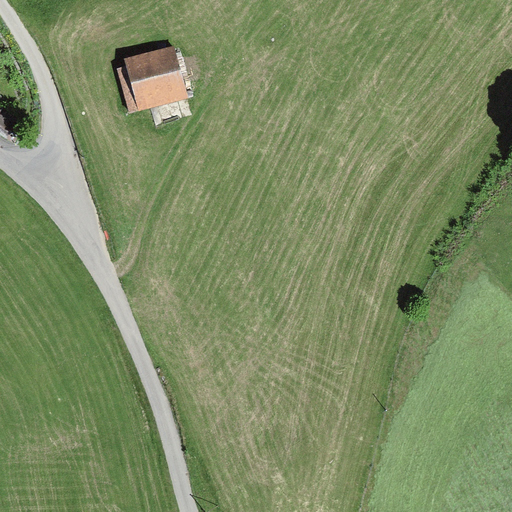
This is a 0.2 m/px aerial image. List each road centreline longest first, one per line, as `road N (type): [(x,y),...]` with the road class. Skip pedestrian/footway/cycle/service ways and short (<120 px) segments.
road 1 (unclassified): [(75,223),(129,332),(191,511)]
road 2 (unclassified): [(0,1),(32,51),(57,114),(75,223)]
